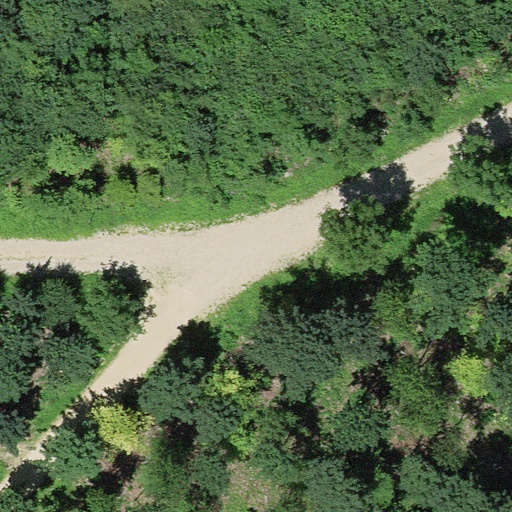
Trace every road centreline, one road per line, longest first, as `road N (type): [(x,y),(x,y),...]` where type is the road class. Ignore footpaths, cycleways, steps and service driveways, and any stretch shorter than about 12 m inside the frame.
road 1 (track): [(0,507),(223,249)]
road 2 (track): [(223,249),(511,116)]
road 3 (track): [(223,249),(0,246)]
